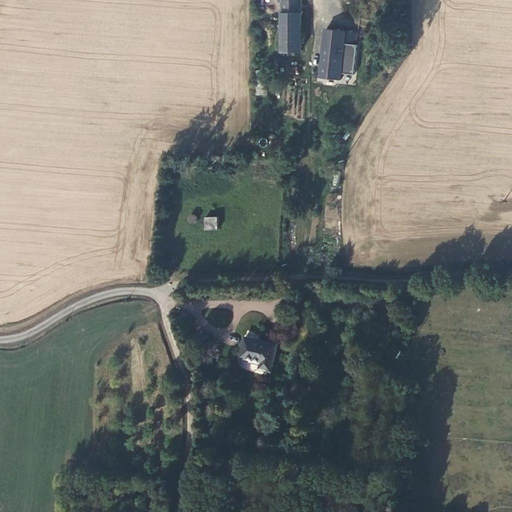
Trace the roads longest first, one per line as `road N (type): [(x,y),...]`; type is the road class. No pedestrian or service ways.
road 1 (track): [(160,295),(188,395),(178,511)]
road 2 (unclassified): [(0,339),(114,292),(160,295)]
